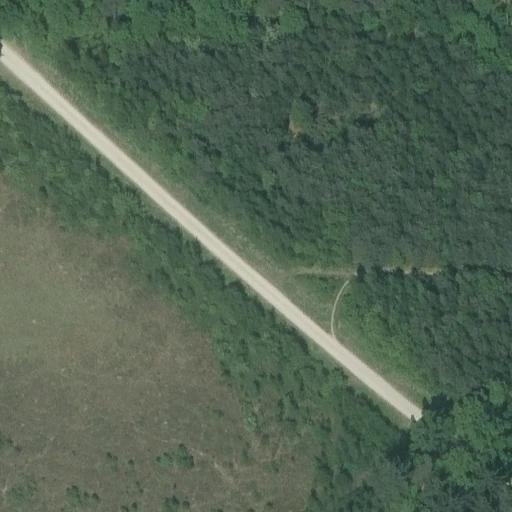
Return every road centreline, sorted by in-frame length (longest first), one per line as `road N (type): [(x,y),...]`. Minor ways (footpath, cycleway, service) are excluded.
road 1 (track): [(0,52),(229,263),(332,343)]
road 2 (track): [(332,343),(333,318),(354,278),(511,284)]
road 3 (track): [(332,343),(379,397),(498,493)]
